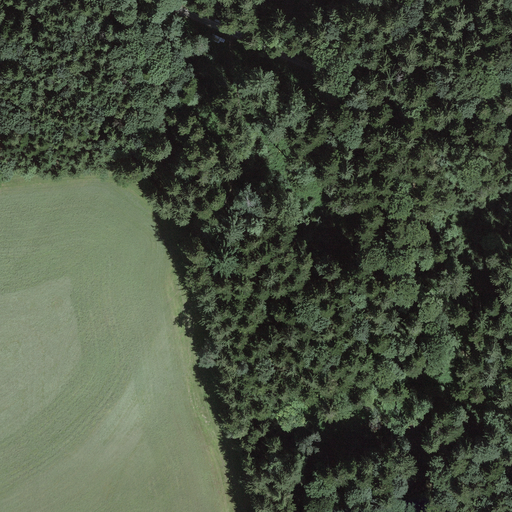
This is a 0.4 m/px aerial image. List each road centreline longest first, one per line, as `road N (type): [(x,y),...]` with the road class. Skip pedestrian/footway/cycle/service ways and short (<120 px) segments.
road 1 (track): [(162,0),(374,93),(511,74)]
road 2 (track): [(201,214),(137,251),(113,234),(107,167),(0,173)]
